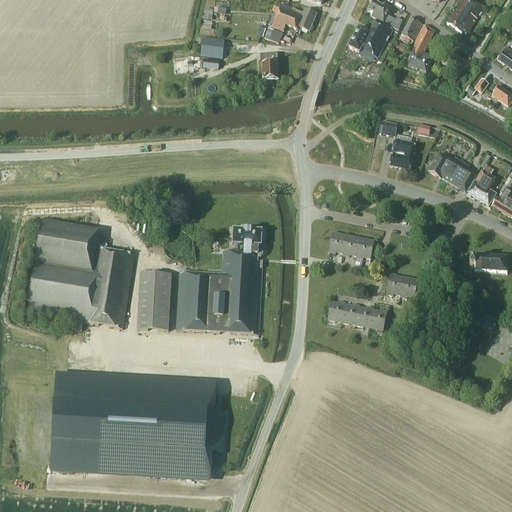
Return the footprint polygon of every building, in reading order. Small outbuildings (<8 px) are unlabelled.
[(476,20),(484,8),(470,0),(460,0),(452,12),(455,13),(448,25),(463,34),(464,32),(468,34),(477,21),(476,20)] [(372,16),(384,23),(383,25),(397,32),(402,22),(396,19),(395,21),(387,17),(391,9),(384,5),(383,7),(373,2),(372,4),(370,3),(367,8),(369,9),(368,10),(374,13),(372,16)] [(281,6),(277,15),(274,14),(268,27),(283,33),(286,27),(296,32),(298,29),(309,33),(312,25),(313,25),(317,15),(305,10),(303,15),(281,6)] [(213,11),(205,10),(202,30),(211,31),(212,23),(207,22),(208,20),(212,21),(213,11)] [(414,41),(422,26),(410,18),(402,37),(407,39),(414,41)] [(377,60),(394,31),(376,22),(368,34),(359,29),(349,47),(360,54),(361,51),(377,60)] [(422,26),(414,41),(410,49),(415,51),(408,67),(426,74),(433,57),(425,54),(434,33),(422,26)] [(273,31),(273,32),(268,42),(278,46),(283,35),(273,31)] [(229,42),(228,47),(229,47),(229,53),(253,54),(254,45),(238,44),(238,43),(229,42)] [(469,72),(474,63),(469,60),(467,62),(450,51),(451,49),(447,46),(442,53),(447,56),(442,63),(459,75),(463,69),(469,72)] [(511,71),(511,52),(505,48),(496,61),(511,71)] [(199,53),(197,53),(194,53),(194,51),(188,51),(188,58),(180,58),(180,59),(172,59),(173,76),(194,74),(194,67),(199,66),(199,54),(199,53)] [(276,72),(277,72),(277,56),(261,57),(261,65),(262,65),(262,73),(263,73),(264,82),(277,82),(276,72)] [(481,96),(488,86),(481,81),(474,91),(469,87),(465,93),(472,97),(476,92),(481,96)] [(492,97),(508,109),(511,102),(511,96),(499,87),(492,97)] [(395,139),(397,127),(382,123),(379,136),(395,139)] [(421,125),(420,134),(433,137),(434,128),(421,125)] [(415,147),(395,142),(394,142),(389,168),(410,172),(415,147)] [(467,171),(444,157),(439,154),(427,173),(441,181),(441,180),(465,194),(476,177),(469,172),(467,171)] [(482,171),(468,195),(489,208),(496,196),(488,192),(496,180),(482,171)] [(505,203),(498,199),(492,208),(511,220),(511,198),(509,197),(505,203)] [(135,257),(97,251),(100,233),(43,223),(28,313),(84,322),(84,325),(123,331),(135,257)] [(262,263),(258,263),(258,260),(260,260),(262,257),(263,250),(261,249),(262,233),(233,231),(232,246),(238,247),(237,253),(224,253),(222,276),(219,276),(220,272),(210,271),(209,276),(179,274),(176,333),(258,338),(262,263)] [(328,254),(335,256),(336,254),(343,256),(346,237),(332,235),(328,254)] [(360,240),(346,237),(343,256),(342,257),(349,259),(350,257),(357,259),(360,240)] [(356,260),(363,261),(363,260),(370,261),(374,243),(360,240),(357,259),(356,260)] [(507,276),(508,259),(476,257),(475,262),(471,261),(470,268),(475,268),(474,273),(507,276)] [(171,277),(159,276),(159,273),(148,273),(148,275),(140,275),(137,331),(168,333),(171,277)] [(393,296),(400,298),(404,279),(390,277),(386,296),(393,298),(393,296)] [(408,299),(414,300),(418,282),(404,279),(400,298),(400,299),(407,300),(408,299)] [(341,325),(345,306),(345,305),(338,304),(338,305),(331,303),(327,322),(341,325)] [(352,307),(345,306),(341,325),(355,327),(359,309),(359,308),(352,306),(352,307)] [(369,330),(373,311),(373,310),(366,309),(366,310),(359,309),(355,327),(369,330)] [(379,313),(373,311),(369,330),(383,333),(387,313),(380,312),(379,313)] [(93,358),(95,343),(74,340),(71,355),(93,358)] [(215,395),(55,386),(51,466),(211,475),(212,455),(223,456),(225,415),(214,415),(215,395)]
